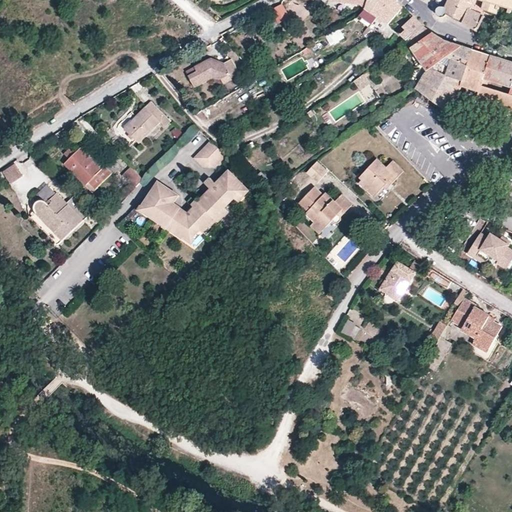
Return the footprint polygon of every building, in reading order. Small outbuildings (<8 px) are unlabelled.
[(389,24),(403,7),(394,0),(368,0),(366,8),(377,16),(389,24)] [(462,23),(478,32),(485,16),(482,15),(469,10),(473,0),(448,0),(445,7),(443,6),(442,6),(441,6),(440,7),(439,7),(438,8),(438,9),(437,10),(437,11),(437,13),(437,14),(438,15),(439,16),(440,17),(441,17),(442,17),(443,17),(444,17),(445,16),(446,15),(447,14),(462,23)] [(511,0),(473,0),(469,10),(482,15),(483,9),(497,14),(500,6),(510,9),(509,13),(511,14),(511,13),(511,0)] [(272,10),(280,23),(289,17),(281,4),(272,10)] [(268,8),(256,15),(259,20),(268,15),(275,26),(280,23),(272,10),(271,9),(268,8)] [(377,16),(366,8),(361,14),(372,22),(377,16)] [(407,40),(423,26),(413,17),(398,32),(407,40)] [(438,35),(423,26),(407,40),(411,48),(418,58),(425,68),(428,72),(432,68),(442,61),(451,54),(458,49),(462,46),(455,44),(446,41),(438,35)] [(339,28),(322,38),(317,41),(318,42),(323,50),(344,38),(339,29),(339,28)] [(411,48),(407,40),(403,44),(407,50),(411,48)] [(473,50),(462,46),(458,49),(451,54),(442,61),(432,68),(462,83),(466,72),(473,50)] [(424,74),(428,72),(425,68),(418,58),(411,48),(407,50),(412,57),(418,66),(424,74)] [(416,88),(417,89),(427,96),(443,107),(449,111),(452,113),(462,86),(479,91),(477,98),(497,103),(511,108),(511,94),(483,86),(485,78),(491,56),(473,50),(466,72),(462,83),(432,68),(428,72),(424,74),(416,88)] [(511,62),(491,56),(485,78),(511,87),(511,62)] [(381,63),(380,63),(377,58),(368,64),(371,68),(372,69),(381,63)] [(196,71),(188,76),(194,86),(212,76),(219,78),(229,73),(232,78),(239,74),(231,59),(224,63),(209,59),(194,67),(196,71)] [(369,83),(364,75),(355,81),(361,90),(370,83),(369,83)] [(362,91),(368,102),(376,98),(370,86),(362,91)] [(165,127),(171,121),(151,101),(124,128),(140,143),(160,123),(165,127)] [(191,142),(198,133),(192,128),(185,138),(191,142)] [(181,141),(186,135),(180,129),(174,135),(181,141)] [(492,140),(481,132),(478,137),(487,143),(492,140)] [(214,163),(223,154),(218,149),(210,140),(208,139),(194,154),(204,164),(214,163)] [(98,188),(112,174),(84,146),(66,163),(87,184),(90,181),(98,188)] [(360,177),(362,179),(377,193),(387,182),(390,185),(403,171),(392,161),(386,168),(377,159),(360,177)] [(328,171),(317,161),(307,173),(318,183),(328,171)] [(11,186),(25,177),(15,164),(2,174),(11,186)] [(245,192),(251,186),(230,166),(217,179),(212,174),(205,181),(211,187),(199,199),(198,198),(194,202),(195,205),(190,210),(184,206),(185,205),(178,201),(182,193),(158,179),(140,209),(185,237),(185,236),(191,241),(196,235),(203,228),(205,230),(211,224),(213,225),(219,219),(220,219),(225,213),(226,215),(231,209),(227,205),(235,196),(239,200),(247,193),(245,192)] [(135,187),(143,179),(131,168),(124,176),(135,187)] [(261,173),(255,178),(266,189),(272,184),(261,173)] [(374,197),(377,193),(362,179),(359,183),(374,197)] [(299,202),(310,213),(325,228),(332,221),(335,223),(346,212),(339,205),(346,198),(342,194),(334,202),(325,193),(323,196),(314,187),(299,202)] [(63,240),(90,214),(74,197),(66,204),(57,194),(48,203),(46,201),(42,201),(41,201),(38,202),(36,204),(35,207),(35,209),(63,240)] [(352,205),(346,198),(339,205),(346,212),(352,205)] [(319,234),(325,228),(310,213),(308,216),(314,221),(310,225),(319,234)] [(489,238),(481,233),(469,254),(477,259),(479,256),(487,261),(491,255),(509,266),(511,261),(511,249),(508,247),(510,244),(501,239),(492,234),(489,238)] [(415,260),(409,269),(416,273),(421,264),(415,260)] [(409,269),(397,261),(380,289),(398,300),(416,273),(409,269)] [(452,281),(430,268),(426,275),(447,288),(452,281)] [(334,300),(340,291),(334,286),(327,295),(334,300)] [(469,292),(463,289),(454,303),(460,307),(465,299),(469,292)] [(477,306),(465,299),(460,307),(451,320),(463,328),(461,330),(476,338),(490,347),(502,327),(494,322),(488,319),(489,316),(475,308),(477,306)] [(347,322),(342,335),(356,341),(361,327),(347,322)] [(441,337),(448,326),(441,322),(434,333),(432,336),(439,341),(441,337)] [(448,325),(448,326),(441,337),(446,340),(453,328),(448,325)] [(487,353),(490,347),(476,338),(472,344),(487,353)]
